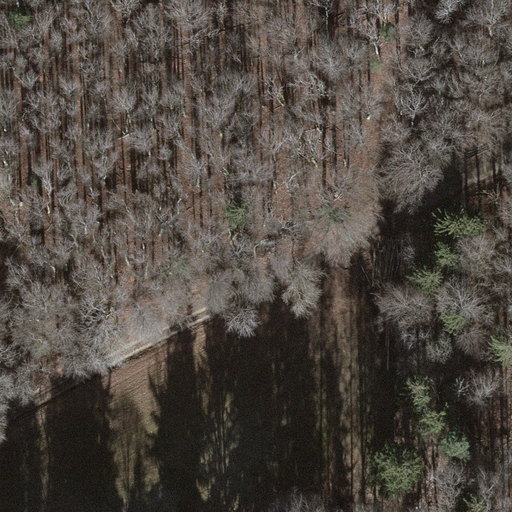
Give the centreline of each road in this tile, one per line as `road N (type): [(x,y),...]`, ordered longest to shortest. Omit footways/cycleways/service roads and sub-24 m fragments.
road 1 (track): [(421,0),(388,53),(374,105),(361,238),(0,422)]
road 2 (track): [(511,162),(361,238)]
